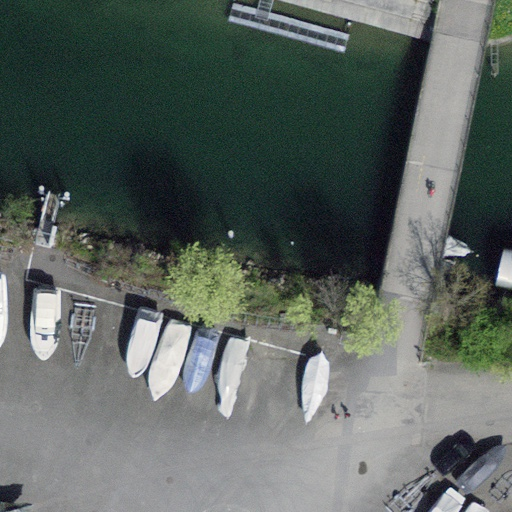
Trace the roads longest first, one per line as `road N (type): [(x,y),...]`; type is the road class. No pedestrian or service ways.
road 1 (residential): [(306,511),(391,357)]
road 2 (residential): [(511,382),(391,357)]
